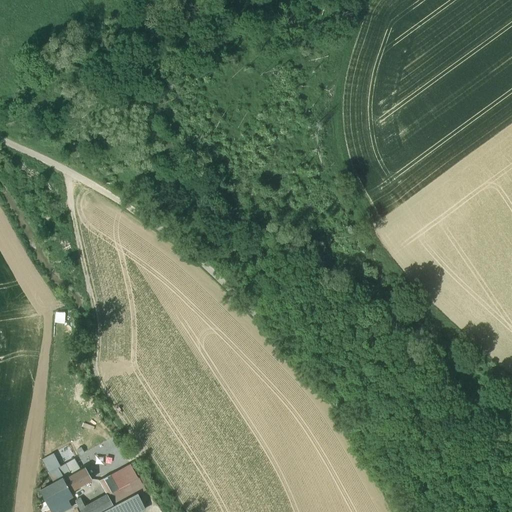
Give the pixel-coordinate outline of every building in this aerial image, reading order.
[(54,322),(63,323),(64,312),(55,311),(54,322)] [(88,398),(80,402),(89,421),(96,418),(88,398)] [(50,474),(60,468),(53,455),(43,461),(50,474)] [(71,477),(81,472),(74,460),(65,465),(71,477)] [(64,479),(64,481),(71,477),(65,465),(60,468),(50,474),(48,474),(54,484),(64,479)] [(108,496),(114,508),(145,491),(130,466),(129,466),(99,482),(108,496)] [(81,472),(64,481),(71,493),(92,481),(85,469),(81,472)] [(64,479),(54,484),(40,492),(46,503),(50,511),(67,511),(73,509),(69,502),(73,500),(70,495),(72,494),(71,493),(64,481),(64,479)] [(140,511),(145,510),(138,495),(106,511),(140,511)] [(75,503),(80,511),(106,511),(114,508),(108,496),(85,509),(80,500),(75,503)] [(50,511),(46,503),(40,507),(42,511),(50,511)]
